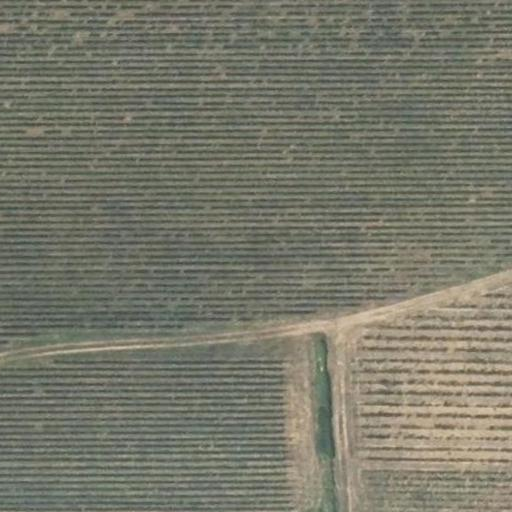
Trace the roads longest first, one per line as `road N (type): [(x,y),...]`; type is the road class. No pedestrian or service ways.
road 1 (track): [(511,274),(336,324),(0,358)]
road 2 (track): [(350,511),(336,324)]
